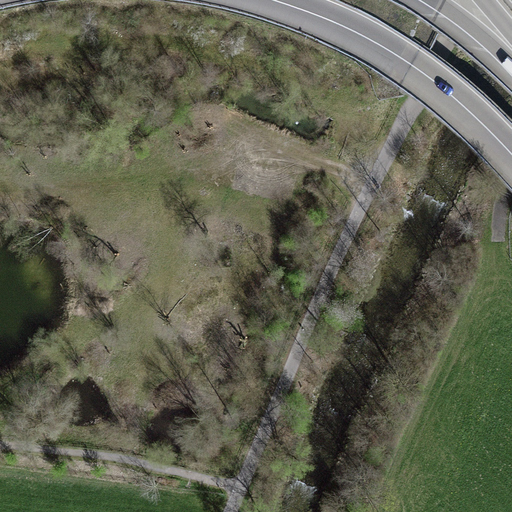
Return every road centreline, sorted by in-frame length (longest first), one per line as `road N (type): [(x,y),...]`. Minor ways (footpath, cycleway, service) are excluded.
road 1 (track): [(247,474),(376,176),(467,0)]
road 2 (motorway): [(278,0),(341,22),(411,63),(511,156)]
